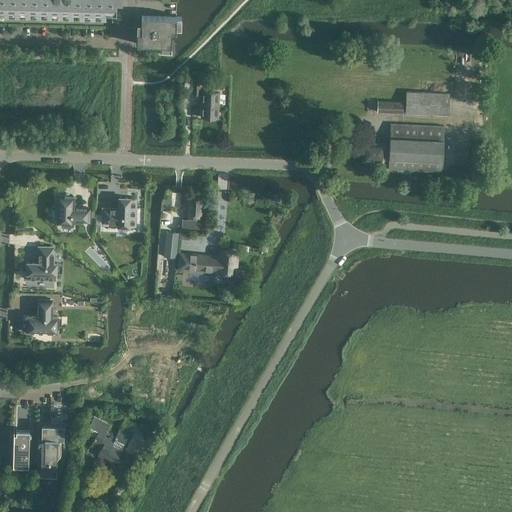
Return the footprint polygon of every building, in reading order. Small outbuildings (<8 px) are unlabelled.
[(8,13),(8,0),(0,0),(0,13),(4,13),(4,17),(7,17),(8,17),(8,13)] [(18,14),(18,0),(8,0),(8,13),(15,14),(15,18),(18,18),(19,18),(19,14),(18,14)] [(29,14),(29,0),(18,0),(18,14),(19,14),(26,14),(26,18),(29,18),(30,18),(30,14),(29,14)] [(40,14),(40,0),(29,0),(29,14),(30,14),(37,14),(37,18),(39,18),(40,18),(41,14),(40,14)] [(51,14),(51,0),(40,0),(40,14),(41,14),(47,14),(47,18),(50,18),(50,19),(51,19),(51,14)] [(62,15),(62,0),(51,0),(51,14),(58,15),(58,19),(61,19),(62,19),(62,15)] [(73,15),(72,0),(62,0),(62,15),(69,15),(69,19),(72,19),(73,19),(73,15)] [(83,15),(83,0),(72,0),(73,15),(80,15),(80,19),(83,19),(83,20),(84,20),(84,15),(83,15)] [(94,16),(94,0),(83,0),(83,15),(84,15),(91,16),(91,20),(94,20),(95,20),(95,16),(94,16)] [(105,16),(105,0),(94,0),(94,16),(95,16),(102,16),(102,20),(104,20),(105,20),(106,16),(105,16)] [(122,0),(105,0),(105,16),(106,16),(112,16),(112,20),(115,20),(116,20),(117,6),(122,6),(122,0)] [(136,44),(160,45),(160,50),(171,50),(171,45),(172,31),(176,31),(176,27),(181,28),(181,16),(141,15),(141,27),(139,27),(139,32),(136,32),(136,44)] [(448,115),(448,114),(449,83),(422,82),(422,92),(406,92),(405,113),(448,115)] [(201,107),(201,108),(201,117),(218,118),(219,93),(202,92),(201,102),(198,102),(198,107),(201,107)] [(377,101),(377,112),(403,114),(404,102),(377,101)] [(444,126),(390,124),(389,147),(384,147),(384,144),(364,143),(363,160),(383,161),(384,160),(389,161),(388,169),(442,172),(444,126)] [(483,142),(481,164),(488,164),(490,143),(483,142)] [(163,191),(162,199),(171,200),(172,192),(163,191)] [(58,196),(57,223),(72,224),(73,221),(89,222),(89,208),(73,207),(73,196),(58,196)] [(135,199),(120,198),(119,209),(103,209),(103,222),(119,223),(119,226),(134,226),(135,199)] [(189,217),(200,218),(202,199),(190,198),(189,217)] [(203,229),(204,221),(182,220),(182,227),(203,229)] [(176,257),(179,233),(166,232),(164,256),(176,257)] [(28,263),(27,279),(55,279),(55,273),(55,272),(56,264),(53,264),(53,247),(39,247),(39,263),(28,263)] [(237,252),(220,251),(219,258),(191,255),(191,256),(181,255),(181,254),(180,254),(179,267),(218,271),(218,273),(235,274),(237,252)] [(58,316),(52,316),(52,300),(38,300),(38,316),(27,316),(26,331),(58,332),(58,326),(58,317),(58,316)] [(115,436),(105,431),(108,424),(93,417),(90,424),(89,424),(89,425),(85,432),(95,437),(90,445),(100,450),(98,455),(115,463),(121,450),(118,449),(120,445),(122,446),(129,434),(119,429),(115,436)] [(42,425),(41,439),(42,439),(42,445),(41,445),(40,445),(39,445),(39,446),(38,446),(38,447),(38,448),(38,449),(39,450),(40,451),(41,451),(42,451),(41,467),(40,470),(42,470),(42,474),(40,474),(40,475),(56,476),(57,460),(57,459),(57,458),(58,457),(58,456),(59,456),(60,455),(60,454),(61,453),(61,452),(61,451),(61,441),(60,441),(57,441),(57,439),(63,439),(63,440),(64,440),(64,426),(42,425)] [(13,433),(12,433),(11,435),(10,436),(10,438),(9,439),(9,441),(9,442),(9,444),(9,447),(9,450),(9,452),(10,454),(10,456),(11,459),(11,461),(12,464),(13,466),(13,467),(29,467),(29,430),(16,430),(16,434),(14,434),(14,430),(13,430),(13,433)]
